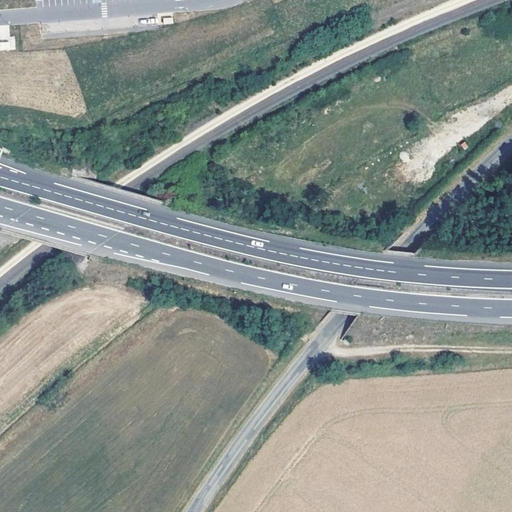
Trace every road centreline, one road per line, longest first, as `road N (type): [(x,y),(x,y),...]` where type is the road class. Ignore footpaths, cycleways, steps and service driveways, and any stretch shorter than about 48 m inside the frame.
road 1 (motorway): [(511,280),(262,252),(0,176)]
road 2 (motorway): [(0,207),(254,278),(511,309)]
road 3 (tertiary): [(194,511),(301,363),(511,141)]
road 4 (unknown): [(348,310),(511,324)]
